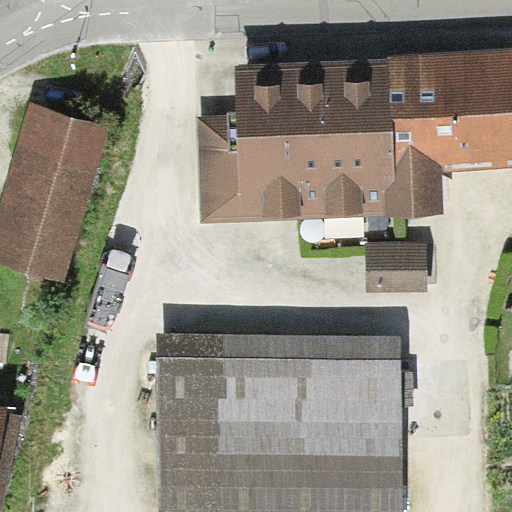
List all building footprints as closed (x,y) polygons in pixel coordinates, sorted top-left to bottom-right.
[(511,33),(370,39),(377,206),(444,203),(442,155),(511,151),(511,33)] [(207,213),(377,206),(370,39),(234,45),(237,107),(202,109),(207,213)] [(117,114),(37,89),(0,208),(0,246),(69,268),(117,114)] [(426,233),(368,236),(371,285),(429,281),(426,233)] [(394,511),(397,325),(163,322),(159,511),(394,511)]
